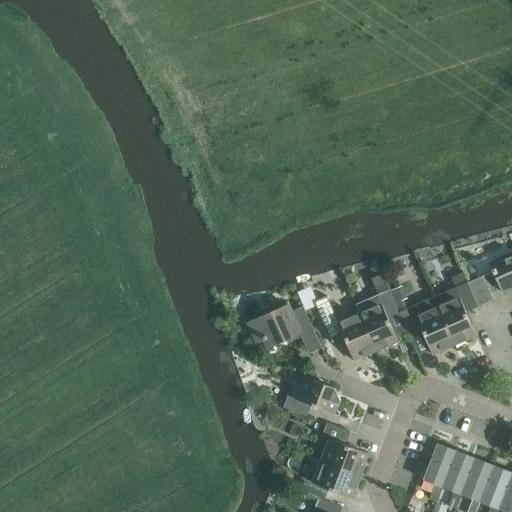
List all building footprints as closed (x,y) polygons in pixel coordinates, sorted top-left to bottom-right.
[(511,251),(488,262),(501,292),(511,286),(511,251)] [(482,276),(467,283),(477,306),(493,300),(482,276)] [(476,335),(465,312),(477,306),(467,283),(433,298),(454,345),(476,335)] [(355,304),(359,313),(376,351),(398,341),(388,318),(399,313),(399,312),(389,289),(355,304)] [(376,351),(359,313),(338,322),(326,295),(313,301),(332,343),(344,338),(354,361),(376,351)] [(410,336),(422,331),(432,354),(454,345),(433,298),(399,312),(399,313),(410,336)] [(248,323),(257,343),(264,340),(267,347),(300,333),(309,353),(321,347),(303,306),(291,311),(289,305),(248,323)] [(311,405),(324,410),(335,414),(340,400),(334,388),(304,376),(296,399),(287,395),(283,407),(306,416),(311,405)] [(369,453),(345,444),(350,433),(326,424),(313,458),(360,476),(369,453)] [(437,501),(442,487),(456,451),(437,443),(423,479),(435,484),(429,498),(437,501)] [(455,508),(461,494),(475,458),(456,451),(442,487),(454,491),(448,506),(455,508)] [(313,458),(300,491),(318,498),(324,500),(328,489),(352,498),(360,476),(313,458)] [(475,511),(480,501),(494,465),(475,458),(461,494),(472,498),(466,511),(475,511)] [(496,511),(498,508),(511,473),(511,472),(494,465),(480,501),(491,505),(488,511),(496,511)] [(511,511),(511,473),(498,508),(507,511),(511,511)] [(313,511),(340,511),(342,507),(324,500),(318,498),(313,511)]
